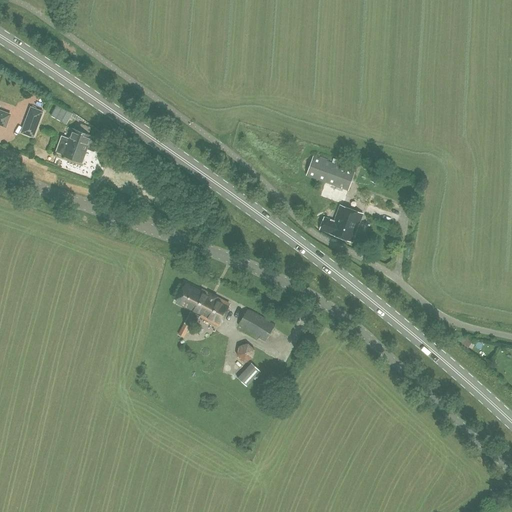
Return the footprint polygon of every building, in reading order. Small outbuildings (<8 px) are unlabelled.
[(57,105),(51,115),(67,124),(72,114),(57,105)] [(34,137),(43,112),(31,107),(21,132),(34,137)] [(0,124),(6,127),(10,114),(0,110),(0,124)] [(64,155),(82,162),(88,146),(94,149),(97,143),(90,140),(92,135),(88,134),(90,129),(81,125),(79,130),(74,128),(70,139),(62,136),(56,152),(64,155)] [(348,190),(355,171),(314,156),(307,175),(348,190)] [(353,242),(363,214),(341,205),(335,222),(325,218),(321,229),(330,233),(330,234),(353,242)] [(191,312),(218,326),(230,305),(202,291),(201,293),(186,285),(177,302),(192,310),(191,312)] [(266,341),(275,326),(248,310),(239,325),(266,341)] [(179,335),(184,338),(190,327),(185,324),(179,335)] [(238,343),(240,358),(255,355),(252,340),(238,343)] [(247,387),(261,371),(251,363),(237,378),(247,387)]
